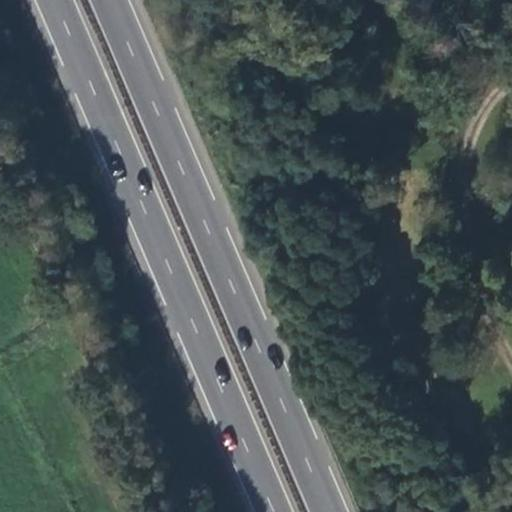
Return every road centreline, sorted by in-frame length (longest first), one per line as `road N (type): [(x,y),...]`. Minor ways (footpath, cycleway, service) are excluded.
road 1 (trunk): [(58,0),(278,511)]
road 2 (trunk): [(332,511),(114,0)]
road 3 (unknown): [(511,91),(487,129),(475,180),(483,266),(511,376)]
